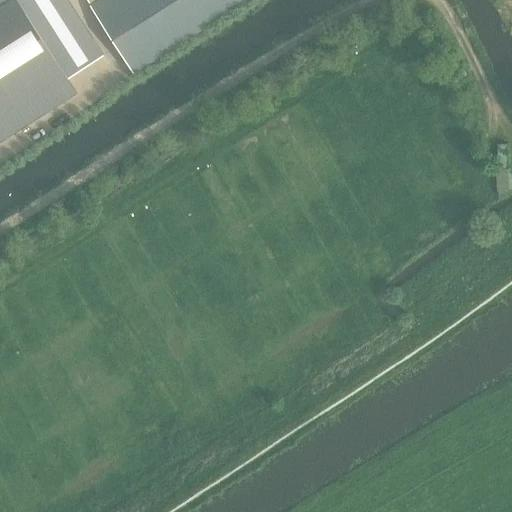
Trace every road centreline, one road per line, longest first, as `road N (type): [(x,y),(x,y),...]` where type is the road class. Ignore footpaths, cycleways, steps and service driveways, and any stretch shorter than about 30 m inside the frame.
road 1 (track): [(378,0),(0,233)]
road 2 (track): [(511,131),(432,0)]
